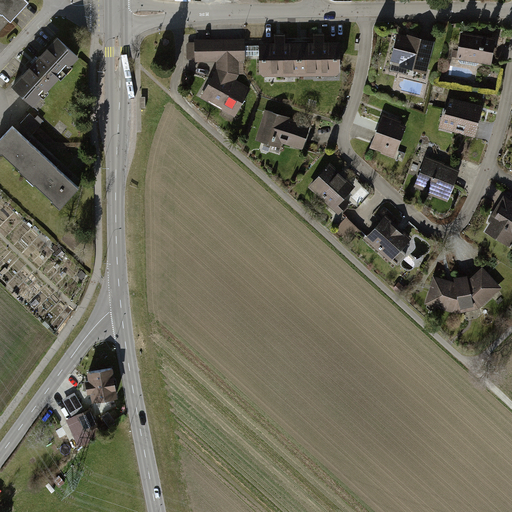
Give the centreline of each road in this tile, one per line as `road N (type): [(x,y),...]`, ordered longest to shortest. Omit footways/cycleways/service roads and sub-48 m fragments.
road 1 (residential): [(366,13),(345,144),(435,233),(460,226),(488,170),(511,76)]
road 2 (secondary): [(115,14),(118,293)]
road 3 (secondary): [(118,293),(157,511)]
road 4 (tertiary): [(118,293),(0,457)]
road 5 (residential): [(115,14),(312,14)]
road 6 (residential): [(366,13),(511,17)]
